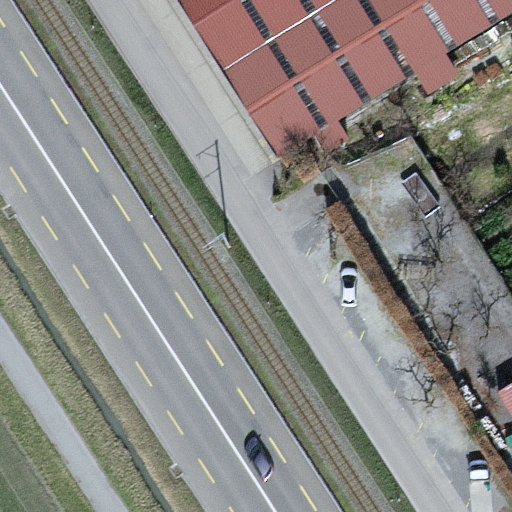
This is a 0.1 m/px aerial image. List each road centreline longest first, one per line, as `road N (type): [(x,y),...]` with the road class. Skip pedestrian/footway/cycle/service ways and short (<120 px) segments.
road 1 (unclassified): [(434,511),(104,0)]
road 2 (primary): [(0,84),(275,511)]
road 3 (unclassified): [(0,330),(116,511)]
